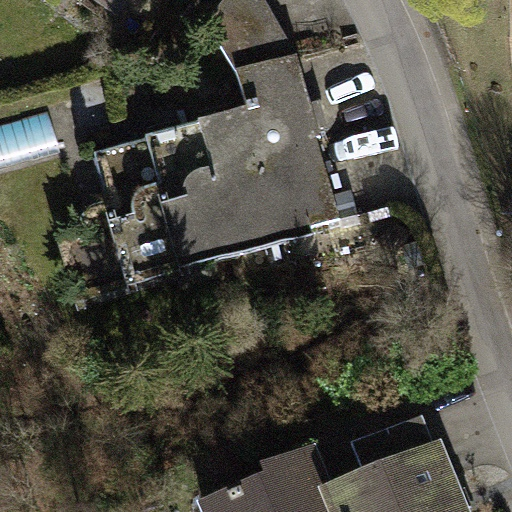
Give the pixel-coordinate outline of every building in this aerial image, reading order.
[(251,114),(94,161),(108,207),(100,208),(93,210),(87,215),(85,220),(83,227),(84,233),(88,239),(94,244),(85,261),(135,292),(344,227),(320,142),(326,140),(301,58),(267,0),(227,0),(209,25),(240,77),(251,114)] [(92,0),(121,20),(135,0),(92,0)] [(371,484),(440,454),(425,419),(357,449),(371,484)] [(371,484),(332,500),(337,511),(464,511),(440,454),(371,484)] [(275,487),(214,511),(337,511),(315,459),(272,477),(275,487)]
